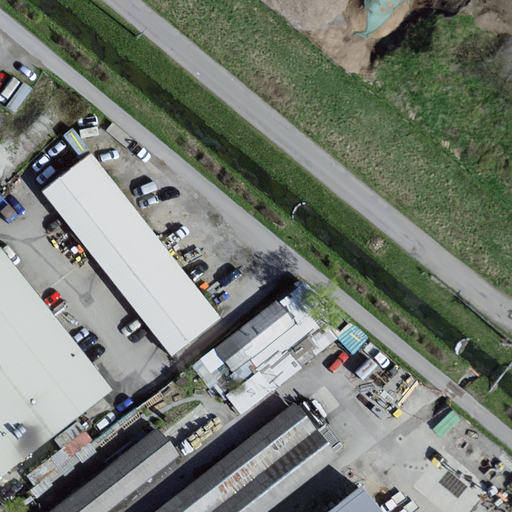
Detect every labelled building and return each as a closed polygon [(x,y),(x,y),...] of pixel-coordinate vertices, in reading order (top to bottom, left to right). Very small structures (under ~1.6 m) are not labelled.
[(87,160),(42,196),(168,353),(213,317),(87,160)] [(0,261),(0,470),(101,392),(0,261)] [(287,284),(209,351),(238,384),(316,317),(287,284)] [(291,405),(154,511),(263,511),(333,458),(291,405)] [(151,434),(50,511),(101,511),(170,459),(151,434)] [(366,511),(354,496),(332,511),(366,511)]
